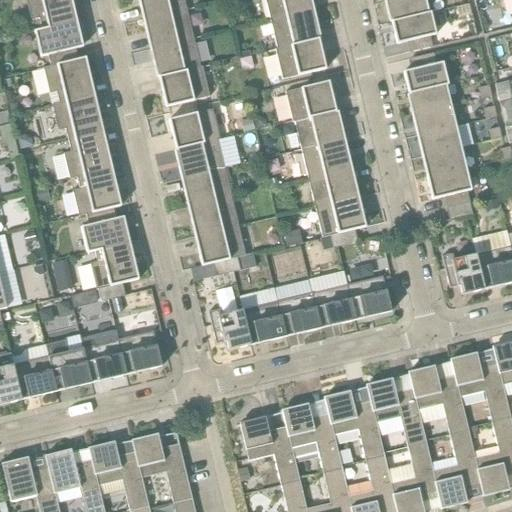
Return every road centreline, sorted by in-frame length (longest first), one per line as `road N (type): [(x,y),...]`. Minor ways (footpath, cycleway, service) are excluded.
road 1 (residential): [(200,392),(103,0)]
road 2 (residential): [(347,0),(430,335)]
road 3 (residential): [(430,335),(200,392)]
road 4 (residential): [(0,439),(200,392)]
road 5 (residential): [(228,511),(200,392)]
